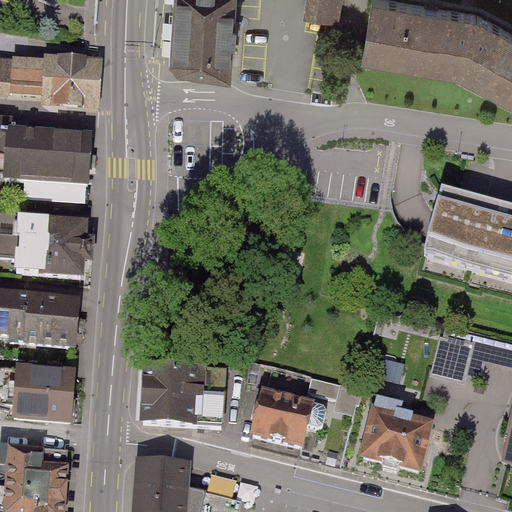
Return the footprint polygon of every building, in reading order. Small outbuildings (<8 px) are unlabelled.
[(234,0),(176,0),(172,62),(230,66),(234,0)] [(306,0),(304,13),(337,18),(340,0),(306,0)] [(373,0),(366,50),(452,63),(511,95),(511,33),(478,16),(377,0),(373,0)] [(93,117),(95,67),(42,65),(42,70),(0,66),(0,102),(40,107),(40,114),(93,117)] [(0,186),(2,187),(85,192),(88,148),(10,144),(11,131),(0,130),(0,186)] [(420,262),(511,287),(511,213),(439,193),(420,262)] [(0,277),(83,283),(87,231),(21,226),(20,241),(0,239),(0,277)] [(76,351),(79,307),(0,301),(0,341),(25,343),(25,348),(76,351)] [(511,344),(441,336),(436,375),(482,380),(484,364),(511,367),(511,344)] [(70,431),(75,379),(19,374),(15,427),(70,431)] [(146,377),(145,428),(224,431),(226,380),(146,377)] [(317,380),(312,392),(338,402),(343,390),(317,380)] [(260,402),(249,442),(303,457),(314,416),(260,402)] [(369,420),(356,467),(419,483),(431,437),(369,420)] [(0,511),(63,511),(68,456),(2,451),(0,454),(0,511)] [(187,469),(142,466),(139,511),(240,511),(241,510),(185,495),(187,469)] [(210,495),(235,502),(241,479),(216,472),(210,495)]
